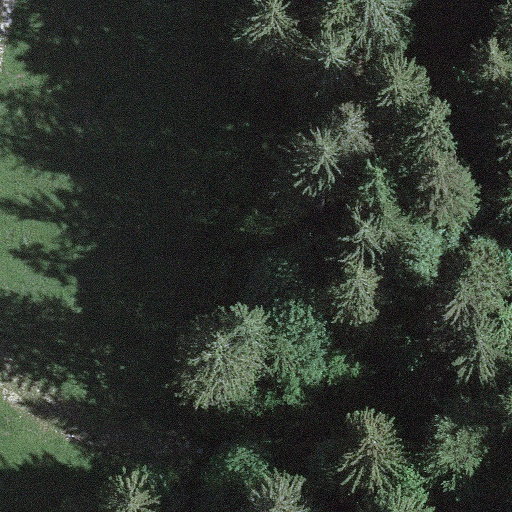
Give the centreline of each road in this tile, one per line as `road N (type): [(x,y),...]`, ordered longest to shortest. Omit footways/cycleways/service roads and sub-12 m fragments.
road 1 (track): [(369,447),(185,451),(76,420),(11,376),(0,354)]
road 2 (track): [(511,411),(369,447)]
